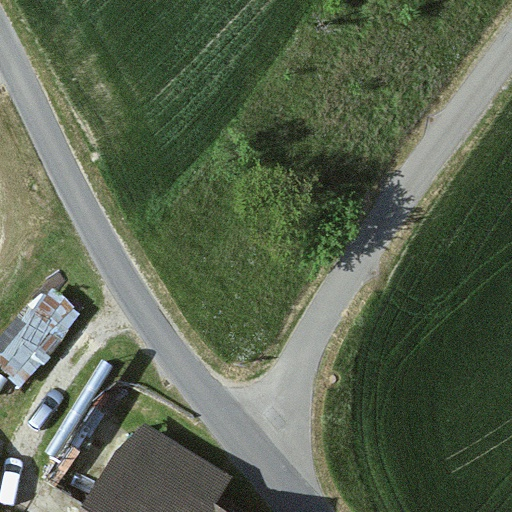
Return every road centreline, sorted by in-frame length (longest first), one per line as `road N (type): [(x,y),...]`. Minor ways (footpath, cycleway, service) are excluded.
road 1 (tertiary): [(249,450),(350,267),(511,44)]
road 2 (tertiary): [(249,450),(121,275),(0,38)]
